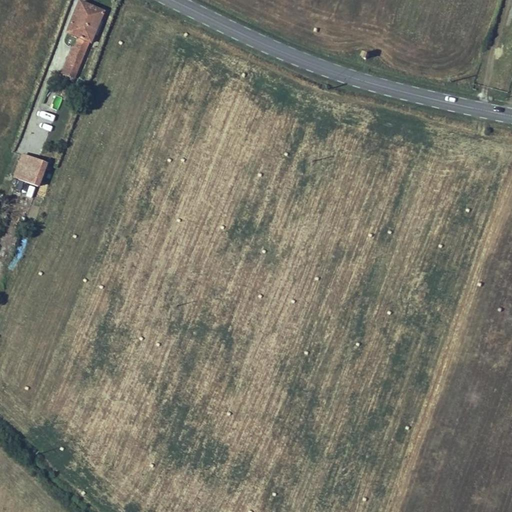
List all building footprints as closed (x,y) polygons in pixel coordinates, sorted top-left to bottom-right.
[(71,33),(66,48),(78,52),(78,51),(97,0),(68,0),(62,19),(77,24),(77,25),(74,34),(71,33)] [(78,52),(66,48),(61,59),(73,64),(78,52)] [(58,110),(62,97),(55,95),(52,109),(58,110)] [(51,124),(54,117),(40,112),(37,118),(51,124)] [(17,145),(13,154),(36,163),(39,153),(17,145)]
